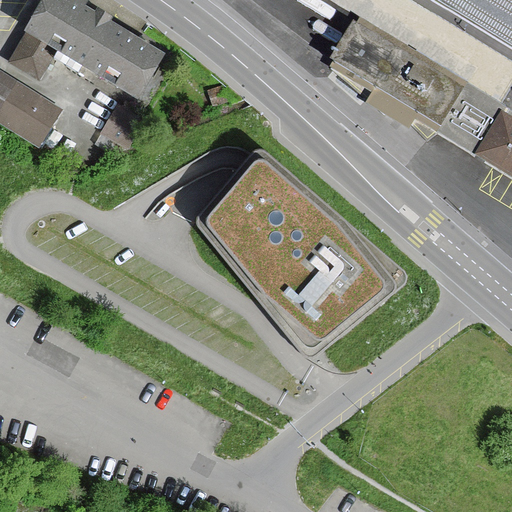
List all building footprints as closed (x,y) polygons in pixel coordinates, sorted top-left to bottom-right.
[(170,47),(86,0),(39,0),(7,57),(39,75),(55,47),(85,64),(79,74),(137,106),(170,47)] [(460,95),(352,32),(331,69),(438,132),(460,95)] [(0,111),(15,85),(0,76),(0,111)] [(15,85),(0,111),(0,132),(39,156),(64,114),(15,85)] [(511,174),(511,125),(460,95),(438,132),(511,174)] [(143,122),(118,107),(102,132),(128,148),(143,122)] [(314,359),(318,357),(403,287),(406,283),(407,279),(406,275),(403,271),(267,153),(263,151),(259,150),(255,152),(252,154),(199,216),(197,218),(196,221),(196,225),(198,229),(302,355),(305,358),(309,360),(314,359)]
